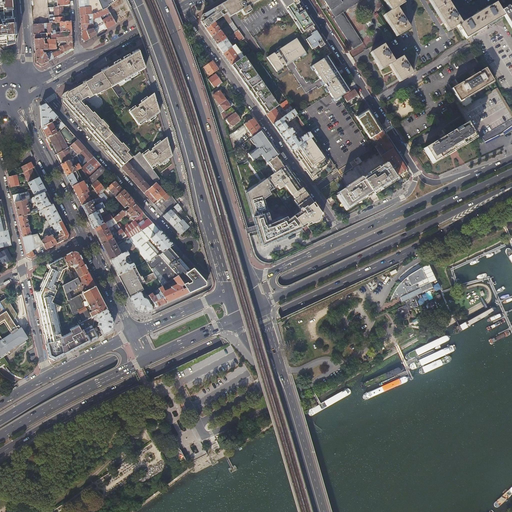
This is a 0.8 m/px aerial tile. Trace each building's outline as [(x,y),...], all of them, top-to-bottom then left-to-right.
[(0,0),(0,5),(2,5),(3,11),(13,10),(13,4),(12,0),(0,0)] [(78,0),(80,14),(92,13),(102,9),(98,0),(78,0)] [(98,0),(102,9),(107,7),(115,0),(98,0)] [(248,6),(257,0),(228,0),(220,4),(221,5),(226,13),(229,17),(240,10),(243,15),(246,14),(248,13),(251,10),(248,6)] [(280,0),(313,51),(325,44),(313,25),(313,26),(303,11),(301,9),(301,8),(300,8),(299,9),(298,7),(299,6),(298,3),(295,0),(280,0)] [(361,0),(323,0),(324,2),(325,1),(331,11),(335,18),(333,19),(353,49),(362,43),(342,13),(361,0)] [(384,0),(391,10),(397,7),(404,2),(402,0),(384,0)] [(447,0),(429,0),(449,30),(448,31),(454,28),(454,27),(458,25),(462,22),(447,0)] [(496,2),(504,16),(511,29),(511,0),(497,0),(496,1),(496,2)] [(458,25),(459,27),(466,38),(504,16),(496,2),(490,5),(463,20),(464,21),(462,22),(458,25)] [(54,17),(64,17),(63,5),(57,6),(54,6),(53,6),(54,17)] [(223,16),(226,13),(221,5),(217,7),(216,7),(202,15),(201,16),(200,17),(200,19),(200,20),(200,21),(201,22),(205,28),(214,22),(223,16)] [(92,13),(93,23),(93,28),(103,22),(107,28),(116,23),(107,7),(102,9),(92,13)] [(410,28),(397,7),(391,10),(383,15),(384,15),(395,33),(397,35),(396,36),(410,28)] [(13,10),(3,11),(4,21),(1,21),(3,25),(14,22),(14,16),(13,10)] [(313,26),(313,25),(304,10),(303,11),(313,26)] [(92,13),(80,14),(81,24),(93,23),(92,13)] [(232,21),(229,17),(226,13),(223,16),(229,24),(232,21)] [(369,18),(365,21),(369,27),(373,24),(369,18)] [(51,38),(71,36),(70,21),(64,21),(58,22),(59,32),(66,31),(66,33),(57,34),(56,32),(56,22),(55,22),(52,23),(52,32),(50,33),(51,38)] [(238,30),(232,21),(229,24),(235,32),(238,30)] [(3,25),(0,25),(0,45),(1,46),(14,43),(15,37),(14,22),(3,25)] [(211,37),(220,30),(217,25),(218,25),(217,23),(216,24),(214,22),(205,28),(211,37)] [(33,24),(34,34),(46,33),(50,33),(52,32),(52,23),(49,23),(46,23),(47,29),(43,29),(43,23),(33,24)] [(93,23),(81,24),(81,29),(91,27),(91,29),(86,31),(87,34),(82,36),(82,38),(84,41),(96,34),(93,28),(93,23)] [(226,38),(220,30),(211,37),(217,45),(226,38)] [(243,38),(238,30),(235,32),(234,32),(239,41),(243,38)] [(66,42),(72,42),(71,36),(51,38),(47,38),(34,39),(36,62),(42,65),(65,52),(66,45),(59,46),(60,50),(55,52),(51,53),(44,53),(44,52),(43,50),(56,48),(56,44),(56,42),(66,41),(66,42)] [(232,46),(226,38),(217,45),(222,53),(232,46)] [(296,38),(266,56),(276,71),(305,52),(296,38)] [(314,53),(326,45),(325,44),(313,51),(314,53)] [(349,52),(352,57),(366,49),(363,44),(349,52)] [(388,65),(394,61),(392,58),(383,44),(370,52),(370,53),(370,52),(381,69),(380,69),(380,70),(388,65)] [(222,53),(231,65),(243,57),(242,56),(241,54),(240,51),(238,49),(236,46),(234,45),(232,46),(222,53)] [(110,85),(117,81),(117,83),(144,67),(138,50),(101,72),(101,73),(110,85)] [(231,65),(237,74),(243,70),(248,67),(247,65),(250,63),(245,55),(243,57),(231,65)] [(326,56),(307,68),(329,103),(342,95),(349,91),(326,56)] [(394,61),(388,65),(389,65),(400,81),(413,73),(402,56),(394,61)] [(212,60),(203,67),(209,75),(218,69),(212,60)] [(257,71),(263,66),(261,63),(258,65),(254,67),(257,71)] [(290,71),(296,67),(293,63),(287,66),(290,71)] [(459,101),(493,81),(485,68),(451,88),(453,91),(459,101)] [(101,73),(87,81),(97,95),(104,91),(103,90),(110,86),(111,88),(112,87),(110,85),(101,73)] [(400,81),(399,81),(400,82),(413,73),(400,81)] [(208,79),(214,87),(221,82),(215,74),(208,79)] [(248,90),(260,82),(258,80),(260,79),(258,76),(256,77),(254,74),(242,81),(248,90)] [(272,92),(278,87),(269,75),(263,79),(272,92)] [(67,109),(76,120),(78,118),(87,128),(85,129),(99,145),(101,144),(108,151),(106,152),(120,168),(120,167),(123,165),(124,164),(127,162),(134,156),(113,133),(112,134),(107,129),(108,127),(102,120),(101,121),(94,113),(93,114),(83,103),(82,104),(80,102),(82,100),(88,97),(89,98),(95,95),(96,96),(97,95),(87,81),(84,82),(84,84),(80,86),(75,87),(64,94),(63,99),(62,102),(68,109),(67,109)] [(465,122),(474,137),(476,139),(481,136),(484,141),(498,132),(501,131),(511,124),(511,112),(493,81),(459,101),(454,104),(461,114),(462,117),(465,122)] [(248,90),(252,95),(263,87),(260,82),(248,90)] [(358,94),(354,88),(349,91),(342,95),(346,102),(358,94)] [(219,90),(212,95),(218,103),(217,104),(216,102),(215,102),(217,106),(226,100),(219,90)] [(159,111),(154,92),(137,103),(138,105),(136,107),(135,105),(128,110),(137,122),(138,122),(139,123),(145,119),(145,120),(159,111)] [(261,108),(266,114),(275,108),(266,95),(261,99),(265,105),(261,108)] [(364,104),(361,99),(349,107),(352,112),(364,104)] [(230,106),(226,100),(217,106),(223,120),(225,118),(228,117),(234,112),(233,112),(232,113),(231,111),(226,114),(224,111),(230,106)] [(284,110),(290,105),(286,100),(279,104),(284,110)] [(40,106),(41,128),(48,124),(48,121),(51,119),(53,121),(57,117),(45,104),(40,106)] [(266,114),(273,124),(282,118),(275,108),(266,114)] [(292,151),(312,137),(308,131),(298,138),(299,140),(298,141),(294,135),(295,134),(290,127),(289,128),(284,121),(286,121),(287,122),(297,115),(293,109),(282,118),(273,124),(292,151)] [(235,112),(234,112),(228,117),(225,118),(231,126),(240,120),(235,112)] [(57,117),(53,121),(49,124),(48,124),(41,128),(47,138),(56,133),(64,125),(57,117)] [(261,130),(253,118),(251,119),(246,122),(243,124),(252,136),(261,130)] [(303,130),(306,128),(304,125),(299,118),(297,120),(303,130)] [(381,131),(375,121),(363,128),(369,138),(381,131)] [(431,162),(474,137),(465,122),(423,147),(431,162)] [(47,138),(55,154),(67,148),(66,145),(68,143),(70,143),(76,138),(64,125),(56,133),(47,138)] [(266,136),(261,130),(252,136),(254,139),(255,138),(258,142),(266,136)] [(396,154),(381,131),(369,138),(385,161),(396,154)] [(297,159),(315,184),(336,169),(321,147),(322,146),(315,135),(312,137),(318,145),(297,159)] [(147,149),(141,154),(151,167),(158,163),(158,164),(172,155),(167,136),(150,147),(151,148),(148,150),(147,149)] [(318,145),(312,137),(292,151),(297,159),(318,145)] [(55,154),(60,164),(72,158),(73,157),(72,156),(70,157),(68,151),(71,147),(77,154),(79,153),(85,148),(77,139),(68,147),(67,148),(55,154)] [(268,144),(258,151),(264,159),(268,156),(267,155),(273,152),(268,144)] [(87,162),(93,157),(85,148),(79,153),(87,162)] [(139,152),(135,155),(155,182),(159,179),(151,167),(141,154),(139,152)] [(81,162),(83,166),(87,162),(79,153),(77,154),(76,155),(78,159),(81,162)] [(406,169),(396,154),(385,161),(385,163),(394,177),(406,169)] [(60,164),(66,176),(81,168),(83,166),(81,162),(74,166),(75,167),(73,168),(71,164),(73,163),(71,161),(73,160),(74,161),(78,159),(76,155),(73,157),(72,158),(60,164)] [(87,178),(101,166),(93,157),(87,162),(83,166),(81,168),(87,178)] [(277,157),(264,166),(263,167),(265,168),(268,165),(271,169),(270,170),(271,171),(272,170),(274,174),(284,167),(277,157)] [(31,169),(33,167),(31,162),(28,163),(20,168),(7,171),(8,177),(17,175),(16,172),(20,172),(23,170),(24,173),(31,169)] [(123,165),(120,167),(132,180),(135,177),(139,174),(127,162),(124,164),(123,165)] [(394,177),(385,163),(364,177),(362,179),(361,177),(336,193),(326,200),(329,204),(334,200),(337,205),(342,202),(346,208),(356,201),(370,192),(372,193),(374,192),(395,177),(394,177)] [(92,181),(105,170),(101,166),(87,178),(89,182),(92,181)] [(271,188),(292,174),(286,166),(284,167),(274,174),(266,180),(271,188)] [(66,176),(72,187),(87,178),(81,168),(66,176)] [(36,179),(31,169),(24,173),(21,174),(20,174),(22,179),(25,177),(28,183),(36,179)] [(135,177),(132,180),(143,192),(150,186),(139,174),(135,177)] [(271,188),(301,228),(306,225),(307,226),(307,227),(320,222),(322,216),(292,174),(271,188)] [(17,175),(8,177),(10,187),(19,185),(17,175)] [(46,191),(39,178),(36,179),(28,183),(34,197),(46,191)] [(103,187),(97,180),(91,185),(91,186),(93,189),(96,194),(103,187)] [(281,238),(302,230),(301,228),(271,188),(266,180),(245,194),(261,247),(281,238)] [(115,197),(123,190),(115,181),(107,188),(115,197)] [(155,182),(147,190),(157,201),(165,194),(155,182)] [(78,198),(82,206),(92,200),(93,200),(92,198),(90,199),(89,200),(89,198),(93,196),(95,199),(98,197),(98,196),(96,194),(93,189),(78,198)] [(122,210),(132,200),(123,190),(115,197),(122,205),(121,206),(120,207),(122,210)] [(52,204),(46,191),(34,197),(30,199),(29,199),(30,202),(32,203),(34,202),(36,205),(35,205),(36,206),(37,207),(37,209),(33,210),(29,211),(30,214),(33,214),(36,213),(38,212),(52,204)] [(107,204),(112,200),(110,198),(109,198),(103,191),(98,196),(98,197),(102,204),(105,201),(107,204)] [(27,192),(12,195),(14,203),(26,200),(29,199),(30,199),(27,192)] [(82,206),(87,216),(101,208),(104,207),(102,204),(98,197),(95,199),(98,204),(95,206),(95,208),(95,209),(92,205),(94,204),(92,200),(82,206)] [(26,200),(14,203),(17,217),(27,215),(29,214),(30,214),(29,211),(28,208),(27,209),(26,206),(27,206),(26,200)] [(135,222),(144,213),(132,200),(122,210),(113,218),(116,223),(124,215),(125,216),(128,214),(130,217),(133,221),(134,220),(135,222)] [(61,221),(52,204),(38,212),(39,216),(43,214),(48,223),(41,227),(42,231),(47,228),(51,226),(61,221)] [(87,216),(93,228),(105,222),(113,218),(109,214),(101,218),(100,217),(101,216),(101,215),(99,216),(99,214),(103,211),(101,208),(87,216)] [(171,209),(164,215),(168,220),(175,213),(171,209)] [(168,220),(173,226),(180,220),(180,219),(175,213),(168,220)] [(27,215),(17,217),(22,237),(31,235),(27,215)] [(141,230),(152,223),(148,218),(144,221),(145,222),(139,227),(141,230)] [(128,238),(141,230),(139,227),(135,222),(134,220),(133,221),(130,223),(122,230),(123,232),(127,236),(128,238)] [(180,234),(192,223),(190,220),(184,225),(180,220),(173,226),(180,234)] [(68,235),(61,221),(51,226),(55,233),(57,232),(57,233),(58,233),(59,234),(56,235),(57,236),(53,238),(56,244),(67,238),(67,236),(68,235)] [(93,228),(101,244),(112,238),(112,237),(114,235),(113,232),(110,233),(105,222),(93,228)] [(121,229),(122,230),(130,223),(129,222),(123,227),(120,224),(118,225),(121,229)] [(149,238),(159,230),(152,223),(141,230),(128,238),(134,247),(147,262),(157,255),(145,242),(147,240),(149,238)] [(171,246),(172,245),(159,230),(149,238),(155,244),(156,244),(158,245),(157,246),(162,252),(171,246)] [(8,231),(0,232),(0,247),(3,247),(2,243),(10,241),(8,231)] [(120,240),(127,236),(123,232),(118,235),(114,237),(116,240),(119,238),(120,240)] [(31,235),(22,237),(26,255),(31,257),(33,256),(30,251),(43,245),(40,241),(37,234),(31,235)] [(45,250),(56,244),(53,238),(51,235),(47,237),(47,236),(42,238),(43,239),(40,241),(43,245),(45,250)] [(101,244),(110,260),(127,251),(134,247),(128,238),(125,240),(129,245),(121,248),(121,247),(118,249),(112,238),(101,244)] [(157,255),(160,253),(147,240),(145,242),(157,255)] [(177,275),(182,272),(184,274),(191,268),(171,246),(162,252),(160,253),(157,255),(147,262),(151,270),(154,267),(167,282),(172,278),(177,275)] [(0,253),(0,259),(2,263),(6,261),(6,262),(11,260),(6,250),(0,253)] [(510,261),(504,250),(500,252),(505,263),(506,264),(508,265),(509,265),(510,264),(510,263),(510,261)] [(118,275),(135,266),(133,263),(132,263),(129,264),(126,263),(124,260),(125,257),(128,255),(128,254),(127,251),(110,260),(112,265),(118,275)] [(73,277),(74,280),(88,273),(77,253),(77,252),(76,252),(75,252),(74,252),(63,258),(68,267),(73,265),(73,266),(72,267),(73,268),(73,269),(74,269),(75,272),(73,273),(75,276),(73,277)] [(498,253),(494,254),(499,266),(500,267),(502,267),(503,266),(503,264),(498,253)] [(63,258),(48,265),(49,268),(37,293),(34,294),(39,314),(39,316),(47,348),(47,351),(49,358),(49,359),(52,361),(84,345),(87,343),(81,331),(79,332),(77,328),(68,332),(70,335),(61,340),(56,314),(57,313),(58,313),(60,308),(51,304),(56,292),(54,291),(54,290),(54,289),(54,288),(52,287),(54,283),(56,284),(57,282),(58,282),(63,272),(61,271),(68,268),(68,267),(63,258)] [(135,266),(118,275),(129,297),(143,290),(140,285),(145,283),(145,284),(157,278),(153,272),(141,278),(135,266)] [(464,267),(454,272),(453,272),(454,276),(456,276),(466,271),(467,271),(465,267),(464,267)] [(185,287),(189,293),(196,289),(205,285),(205,282),(198,273),(193,268),(185,274),(191,281),(191,282),(189,283),(188,282),(183,284),(184,285),(185,287)] [(398,299),(429,284),(422,268),(413,273),(405,280),(398,288),(393,297),(389,304),(398,299)] [(65,285),(62,287),(67,301),(71,299),(68,292),(71,290),(76,288),(76,287),(77,287),(76,285),(79,284),(81,289),(80,289),(80,290),(73,293),(75,297),(95,287),(88,273),(74,280),(65,285)] [(483,273),(482,273),(461,279),(459,280),(459,282),(460,283),(462,283),(483,278),(484,277),(484,275),(483,273)] [(177,298),(189,293),(185,287),(183,289),(182,286),(184,285),(183,284),(177,275),(172,278),(176,284),(170,287),(170,288),(164,291),(161,286),(158,288),(167,302),(177,298)] [(496,279),(491,276),(490,276),(489,276),(489,278),(489,279),(494,282),(499,285),(500,285),(501,284),(501,283),(501,282),(496,279)] [(429,284),(398,299),(402,306),(405,304),(404,302),(418,295),(419,298),(430,293),(433,291),(430,284),(429,284)] [(504,292),(494,286),(493,288),(502,294),(503,295),(504,295),(505,294),(505,293),(505,292),(504,292)] [(71,299),(67,301),(68,304),(70,309),(72,314),(74,315),(77,322),(79,324),(92,317),(106,309),(95,287),(75,297),(71,299)] [(162,304),(167,302),(158,288),(154,291),(157,294),(153,296),(151,293),(148,295),(151,299),(156,307),(162,304)] [(153,309),(156,307),(151,299),(148,301),(147,299),(143,298),(142,295),(140,291),(129,297),(136,311),(144,313),(150,310),(153,309)] [(405,304),(407,308),(409,311),(419,306),(416,301),(420,299),(419,298),(418,295),(404,302),(405,304)] [(19,329),(17,327),(15,329),(11,323),(16,316),(11,308),(5,299),(0,302),(0,368),(2,367),(4,369),(5,369),(8,367),(2,357),(6,355),(8,357),(11,355),(13,352),(17,349),(18,347),(24,343),(24,342),(26,340),(19,329)] [(411,316),(409,311),(407,308),(405,309),(404,306),(399,309),(398,310),(400,314),(403,320),(409,317),(411,316)] [(457,325),(452,328),(451,329),(451,330),(451,332),(453,333),(454,334),(456,334),(493,314),(494,313),(494,312),(494,310),(494,309),(493,308),(492,307),(491,307),(490,307),(457,325)] [(97,326),(102,335),(105,334),(111,331),(113,322),(106,309),(92,317),(94,319),(93,321),(98,322),(98,324),(92,327),(93,328),(97,326)] [(490,318),(488,318),(464,331),(462,333),(461,335),(462,336),(463,337),(465,338),(467,337),(491,324),(492,323),(492,322),(492,320),(491,319),(490,318)] [(81,331),(87,343),(97,338),(93,328),(92,327),(92,326),(81,331)] [(410,352),(407,353),(406,354),(405,356),(405,358),(407,359),(408,360),(410,360),(448,342),(449,341),(450,340),(450,339),(449,337),(448,336),(447,335),(446,335),(445,336),(440,338),(410,352)] [(359,383),(355,385),(355,386),(354,387),(354,389),(356,391),(357,391),(359,391),(396,371),(397,370),(397,369),(397,368),(397,366),(396,365),(395,364),(394,364),(393,365),(385,369),(359,383)] [(320,405),(309,410),(308,411),(308,413),(308,415),(309,416),(311,417),(313,417),(350,396),(351,395),(351,394),(351,393),(351,391),(350,390),(349,390),(348,390),(347,390),(320,405)] [(143,415),(139,413),(138,415),(137,421),(136,422),(139,423),(141,424),(146,425),(148,416),(146,415),(143,415)]
